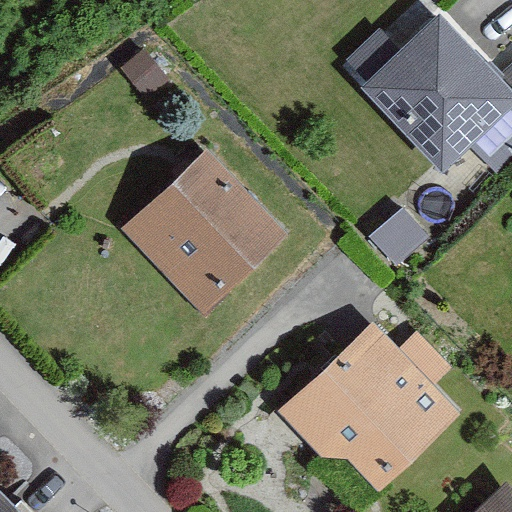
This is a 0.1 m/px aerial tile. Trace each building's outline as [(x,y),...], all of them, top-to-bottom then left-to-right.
[(511,116),(511,114),(435,28),(363,92),(441,179),(511,116)] [(511,57),(495,76),(511,92),(511,57)] [(284,247),(200,157),(116,236),(200,325),(284,247)] [(424,249),(395,218),(367,244),(396,275),(424,249)] [(277,417),(320,466),(342,469),(371,501),(459,422),(431,391),(445,378),(412,341),(391,360),(369,335),(277,417)] [(511,511),(511,509),(497,494),(479,511),(511,511)]
